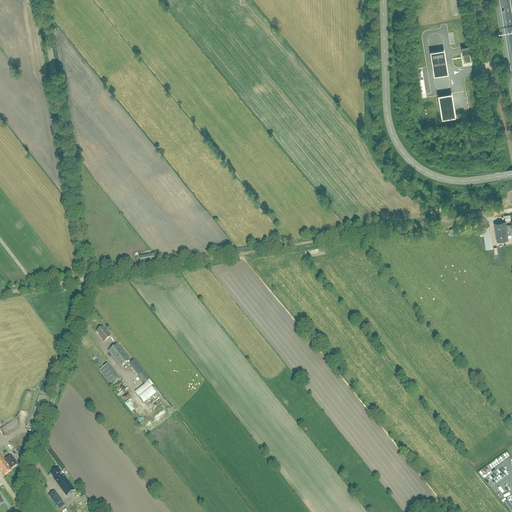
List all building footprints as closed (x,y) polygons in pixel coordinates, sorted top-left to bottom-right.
[(471,45),(461,47),(462,55),(463,55),(464,61),(472,60),(471,55),(472,55),(471,45)] [(444,50),(430,52),(434,74),(447,72),(444,50)] [(452,92),(438,94),(438,96),(441,118),(456,116),(455,115),(452,92)] [(511,220),(511,221),(511,224),(507,225),(507,224),(506,225),(505,221),(494,223),(495,230),(511,228),(511,226),(511,220)] [(495,230),(496,241),(508,239),(507,235),(511,234),(511,226),(511,228),(495,230)] [(482,228),(484,249),(491,249),(489,227),(482,228)] [(140,264),(158,262),(153,255),(139,257),(140,264)] [(106,333),(103,328),(97,332),(99,335),(98,335),(104,342),(110,337),(107,332),(106,333)] [(117,345),(108,352),(121,367),(129,360),(117,345)] [(135,361),(129,365),(145,385),(150,381),(135,361)] [(100,371),(112,387),(120,380),(108,365),(100,371)] [(5,461),(0,453),(0,471),(3,476),(11,471),(10,470),(6,465),(8,464),(5,461)] [(10,470),(11,471),(10,470),(17,466),(15,463),(16,462),(11,456),(5,461),(8,464),(6,465),(10,470)] [(63,476),(58,469),(51,474),(56,481),(55,481),(66,496),(75,490),(64,475),(63,476)] [(56,507),(63,502),(55,491),(49,496),(56,507)] [(83,494),(77,499),(86,511),(89,511),(94,509),(83,494)] [(511,511),(511,506),(507,500),(503,503),(510,511),(511,511)]
